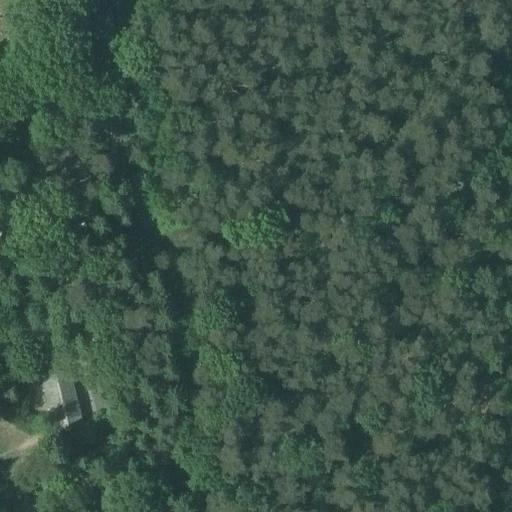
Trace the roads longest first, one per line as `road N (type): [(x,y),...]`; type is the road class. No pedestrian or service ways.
road 1 (track): [(511,29),(489,71),(467,150),(448,270),(496,450),(501,511)]
road 2 (track): [(0,288),(77,295),(99,197),(90,147),(68,130),(14,131),(0,139)]
road 3 (track): [(206,511),(165,207)]
road 4 (track): [(96,511),(94,449),(74,371),(77,295)]
